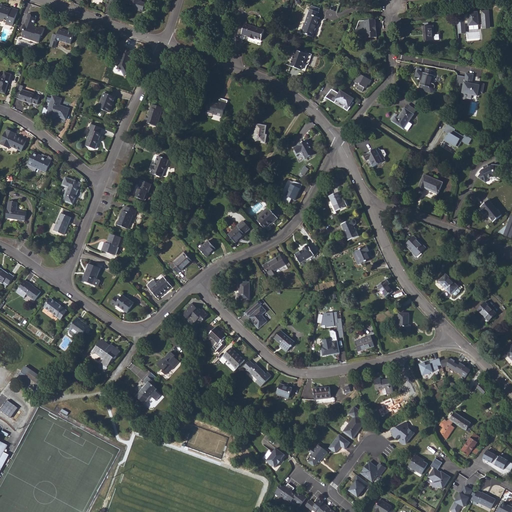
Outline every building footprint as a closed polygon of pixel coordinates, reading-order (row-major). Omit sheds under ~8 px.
[(126,0),(125,3),(135,6),(134,9),(143,12),(145,3),(141,1),(140,0),(126,0)] [(0,21),(1,22),(2,21),(3,20),(7,22),(6,25),(10,26),(10,25),(13,26),(18,11),(12,9),(11,11),(6,9),(7,8),(5,8),(6,5),(0,4),(0,21)] [(302,33),(303,34),(313,37),(319,18),(317,18),(319,13),(310,10),(306,22),(302,33)] [(464,19),(457,19),(458,32),(465,31),(465,24),(469,23),(469,26),(479,25),(479,24),(479,23),(482,23),(483,24),(483,28),(490,28),(489,11),(482,12),(482,14),(478,14),(478,12),(474,13),(474,14),(472,14),(472,13),(468,13),(468,14),(464,15),(464,16),(464,19)] [(24,29),(22,35),(33,39),(32,40),(39,43),(41,36),(42,36),(45,29),(39,27),(38,29),(36,28),(33,27),(37,16),(29,13),(25,24),(23,29),(24,29)] [(376,27),(376,20),(360,21),(355,33),(356,36),(366,36),(366,38),(377,37),(376,29),(375,29),(375,27),(376,27)] [(242,34),(248,37),(248,38),(254,40),(255,38),(261,41),(265,31),(246,24),(242,34)] [(433,25),(423,26),(424,41),(434,41),(433,25)] [(51,40),(58,43),(59,40),(71,44),(74,34),(67,31),(60,29),(57,35),(53,34),(51,40)] [(51,40),(49,46),(56,49),(58,43),(51,40)] [(129,67),(128,66),(129,62),(131,63),(134,53),(124,50),(121,57),(118,59),(121,63),(119,70),(124,72),(127,77),(133,74),(129,67)] [(310,66),(314,56),(307,53),(307,54),(302,53),(296,51),(290,66),(301,70),(304,63),(310,66)] [(432,83),(434,76),(433,75),(434,71),(425,69),(424,73),(420,72),(416,71),(414,77),(419,78),(420,80),(421,81),(420,85),(420,87),(421,90),(425,91),(425,92),(431,94),(435,91),(436,89),(435,89),(435,86),(435,84),(432,83)] [(360,74),(355,82),(359,84),(357,88),(363,91),(365,88),(367,88),(369,84),(370,85),(374,76),(363,72),(362,74),(360,74)] [(0,91),(5,94),(12,75),(5,73),(4,76),(0,74),(0,91)] [(464,83),(462,95),(467,96),(467,94),(478,96),(478,92),(479,91),(483,92),(484,84),(479,83),(479,85),(473,84),(473,85),(471,85),(473,75),(466,73),(465,76),(459,75),(456,87),(460,88),(461,83),(464,83)] [(28,102),(32,103),(37,105),(40,96),(34,95),(35,94),(23,90),(20,100),(28,102)] [(338,93),(331,91),(325,98),(334,104),(335,102),(346,106),(344,109),(348,112),(354,104),(352,103),(353,99),(340,91),(338,93)] [(98,108),(109,112),(115,97),(104,93),(98,108)] [(47,115),(55,118),(56,116),(66,119),(70,109),(60,105),(62,99),(53,96),(47,115)] [(206,112),(212,114),(223,117),(228,101),(220,98),(218,104),(218,105),(216,104),(216,103),(210,101),(206,112)] [(408,104),(405,108),(414,115),(417,111),(408,104)] [(160,118),(157,117),(159,111),(162,112),(163,108),(152,105),(148,118),(146,117),(144,122),(157,126),(160,118)] [(405,129),(409,123),(414,115),(405,108),(398,118),(395,116),(391,121),(404,130),(405,129)] [(99,140),(98,140),(99,138),(100,138),(101,134),(100,133),(102,128),(91,124),(89,129),(91,130),(86,145),(95,149),(99,140)] [(253,141),(265,144),(267,135),(265,134),(267,126),(257,124),(253,141)] [(469,145),(472,138),(465,134),(464,136),(455,130),(456,129),(448,124),(444,130),(449,133),(445,140),(458,148),(462,141),(469,145)] [(16,136),(17,134),(7,129),(1,144),(10,148),(11,146),(22,152),(27,141),(19,138),(16,137),(16,136)] [(306,159),(314,154),(307,140),(298,145),(298,146),(294,148),(297,154),(301,152),(306,159)] [(364,155),(367,161),(370,160),(374,167),(386,161),(379,147),(364,155)] [(42,156),(34,152),(28,164),(30,165),(46,173),(52,161),(44,157),(44,158),(42,157),(42,156)] [(151,174),(162,178),(169,161),(158,156),(151,174)] [(500,170),(500,165),(492,165),(492,166),(491,166),(489,167),(487,165),(484,166),(485,168),(484,169),(482,170),(479,173),(481,174),(478,177),(486,183),(488,179),(493,177),(500,177),(501,170),(500,170)] [(443,183),(424,174),(417,190),(423,192),(425,189),(438,194),(443,183)] [(77,195),(76,195),(77,192),(78,192),(81,183),(66,177),(63,185),(68,188),(63,200),(73,204),(77,195)] [(135,197),(146,201),(152,185),(141,180),(135,197)] [(285,196),(294,200),(302,185),(293,180),(285,196)] [(336,211),(348,207),(345,201),(343,202),(339,192),(329,196),(336,211)] [(479,209),(483,214),(485,212),(493,222),(502,216),(489,200),(485,203),(481,207),(479,209)] [(13,219),(13,217),(16,218),(16,219),(25,221),(27,212),(17,211),(18,203),(9,201),(7,218),(13,219)] [(128,229),(129,225),(130,223),(133,215),(135,215),(137,211),(126,206),(124,211),(123,211),(117,225),(128,229)] [(272,223),(273,221),(274,222),(278,218),(270,210),(266,214),(264,212),(263,212),(258,216),(258,218),(260,219),(258,221),(265,229),(272,223)] [(54,230),(64,235),(72,218),(61,213),(54,230)] [(341,225),(348,241),(359,236),(357,231),(357,232),(354,225),(355,225),(356,223),(356,222),(355,220),(354,220),(353,220),(352,220),(341,225)] [(228,235),(236,243),(245,235),(245,234),(251,229),(244,221),(238,226),(228,235)] [(102,251),(115,255),(121,237),(111,234),(107,243),(105,242),(102,251)] [(405,245),(413,253),(413,254),(416,257),(426,248),(414,236),(405,245)] [(200,249),(207,257),(216,249),(209,241),(204,246),(200,249)] [(301,252),(295,255),(300,263),(314,255),(308,245),(302,248),(303,249),(304,250),(301,252)] [(356,251),(361,263),(361,264),(370,260),(368,256),(367,252),(368,252),(370,251),(367,246),(356,251)] [(353,253),(358,265),(361,263),(356,251),(353,253)] [(171,266),(178,273),(181,270),(192,261),(185,254),(171,266)] [(263,266),(271,278),(275,275),(273,272),(286,264),(288,267),(291,265),(284,254),(263,266)] [(83,280),(98,287),(101,280),(96,278),(100,268),(89,264),(83,280)] [(0,281),(2,283),(4,282),(8,285),(14,276),(9,273),(9,274),(0,267),(0,281)] [(445,288),(446,288),(451,294),(452,293),(454,295),(456,295),(460,292),(460,290),(457,288),(458,287),(446,274),(438,282),(445,288)] [(150,289),(158,298),(172,286),(164,277),(157,283),(155,280),(153,280),(148,284),(148,286),(150,288),(150,289)] [(20,295),(23,291),(26,294),(35,300),(41,292),(36,289),(36,290),(32,287),(33,286),(33,285),(29,282),(28,283),(25,280),(16,292),(20,295)] [(388,285),(389,284),(390,284),(387,280),(378,287),(386,297),(393,292),(390,288),(388,285)] [(237,300),(249,300),(250,282),(239,282),(239,294),(237,294),(237,300)] [(111,304),(115,306),(116,305),(127,313),(134,303),(123,295),(120,299),(116,297),(111,304)] [(45,308),(61,319),(67,311),(64,308),(51,299),(45,308)] [(477,310),(489,321),(497,313),(485,302),(477,310)] [(184,313),(185,314),(184,315),(188,318),(190,316),(196,322),(198,319),(201,323),(205,319),(204,318),(208,314),(202,309),(201,310),(200,311),(197,308),(192,303),(187,308),(188,309),(184,313)] [(249,317),(259,329),(267,321),(262,315),(266,311),(262,306),(249,317)] [(339,338),(345,337),(342,318),(338,318),(337,311),(323,313),(322,326),(326,325),(326,327),(337,326),(339,338)] [(399,313),(398,331),(411,332),(411,325),(409,325),(409,313),(399,313)] [(77,334),(80,336),(85,330),(88,332),(91,328),(85,324),(84,325),(80,322),(81,321),(82,320),(78,317),(70,328),(71,329),(70,332),(70,334),(73,336),(76,336),(77,334)] [(218,352),(224,345),(221,342),(226,337),(216,327),(209,335),(218,343),(213,348),(218,352)] [(282,345),(284,346),(282,348),(287,352),(288,351),(290,347),(295,342),(281,331),(275,339),(282,345)] [(355,342),(358,352),(375,346),(371,337),(355,342)] [(93,351),(95,352),(104,359),(101,363),(107,367),(114,358),(115,358),(121,351),(111,344),(110,345),(109,347),(106,344),(107,343),(102,339),(93,351)] [(321,347),(322,356),(339,353),(337,341),(332,342),(331,339),(323,340),(324,346),(321,347)] [(218,352),(219,353),(226,346),(224,345),(218,352)] [(223,356),(236,369),(244,361),(231,348),(223,356)] [(163,359),(162,358),(156,364),(163,371),(163,372),(166,374),(171,369),(172,370),(180,362),(175,357),(176,356),(171,351),(165,358),(165,359),(164,360),(163,359)] [(441,361),(440,358),(430,361),(431,364),(426,365),(425,362),(419,363),(423,375),(434,372),(433,371),(439,369),(438,366),(442,364),(441,361)] [(441,361),(442,364),(443,367),(448,366),(466,377),(471,369),(461,362),(459,364),(449,358),(441,361)] [(242,369),(245,372),(247,369),(248,371),(257,380),(256,382),(261,386),(271,376),(267,372),(266,374),(251,359),(242,369)] [(107,367),(101,363),(98,367),(104,371),(107,367)] [(18,378),(41,395),(50,382),(47,380),(48,378),(39,372),(38,374),(26,366),(18,378)] [(142,387),(140,385),(137,389),(140,392),(136,396),(144,403),(151,396),(156,400),(160,395),(156,391),(158,389),(154,386),(156,383),(148,376),(143,381),(146,383),(147,384),(142,389),(141,388),(142,387)] [(374,380),(376,390),(385,388),(386,394),(393,393),(391,378),(381,380),(381,378),(374,380)] [(481,383),(477,386),(484,394),(488,390),(481,383)] [(277,394),(288,398),(292,388),(280,384),(277,394)] [(314,400),(331,398),(329,387),(314,389),(314,400)] [(361,412),(354,406),(348,414),(353,417),(343,432),(349,436),(349,435),(353,438),(365,422),(358,417),(361,412)] [(450,419),(454,422),(470,432),(475,425),(455,412),(450,419)] [(447,421),(444,419),(440,425),(443,428),(440,432),(446,440),(455,427),(452,425),(447,421)] [(405,422),(391,430),(393,436),(395,438),(396,437),(399,439),(400,441),(402,444),(406,443),(414,433),(408,428),(408,424),(405,422)] [(476,455),(479,451),(474,447),(481,438),(474,433),(461,451),(468,456),(471,451),(476,455)] [(349,442),(339,434),(328,448),(333,451),(336,451),(339,448),(339,447),(340,445),(340,446),(344,449),(349,442)] [(0,472),(4,464),(9,455),(7,454),(4,452),(8,445),(6,444),(0,441),(0,444),(3,446),(1,451),(2,451),(0,455),(0,472)] [(322,459),(327,451),(317,444),(314,449),(311,447),(308,451),(311,453),(309,455),(311,456),(307,462),(312,465),(315,465),(317,461),(320,457),(322,459)] [(275,448),(266,461),(274,468),(278,463),(278,464),(281,460),(281,459),(284,455),(275,448)] [(483,459),(503,470),(508,461),(499,456),(498,456),(487,450),(483,459)] [(418,458),(419,457),(415,454),(408,466),(422,475),(428,464),(424,461),(418,458)] [(443,463),(436,458),(431,466),(434,468),(428,477),(435,481),(434,483),(443,489),(451,477),(444,473),(443,475),(441,473),(441,472),(438,470),(443,463)] [(370,462),(368,464),(363,470),(363,471),(362,473),(365,475),(364,476),(369,479),(372,477),(374,479),(377,475),(379,476),(385,468),(380,463),(377,467),(375,467),(373,466),(374,465),(370,462)] [(367,488),(370,484),(357,475),(354,478),(356,480),(348,490),(357,497),(358,496),(360,496),(362,493),(362,491),(365,487),(367,488)] [(275,493),(301,507),(307,495),(286,484),(285,487),(280,484),(275,493)] [(473,501),(477,503),(478,502),(491,509),(496,499),(488,495),(486,494),(482,492),(482,493),(478,491),(473,501)] [(336,511),(318,497),(314,502),(310,499),(306,505),(315,511),(320,511),(321,511),(336,511)] [(392,511),(394,510),(390,508),(391,506),(381,500),(379,501),(377,504),(375,504),(373,508),(374,511),(392,511)] [(497,511),(511,511),(511,507),(503,503),(497,511)]
